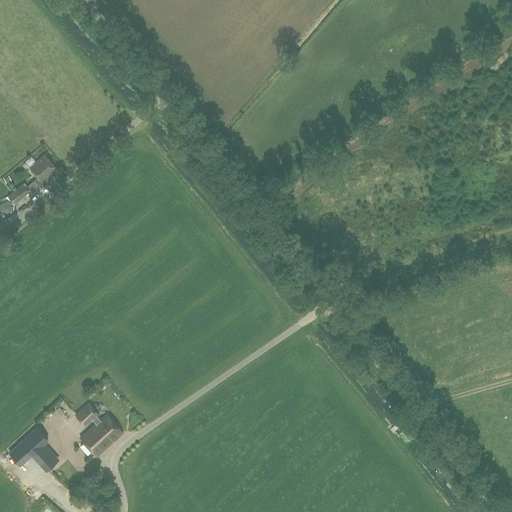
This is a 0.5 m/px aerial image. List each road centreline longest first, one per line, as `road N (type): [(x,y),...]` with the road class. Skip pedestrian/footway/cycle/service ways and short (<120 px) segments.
road 1 (unclassified): [(498,511),(165,98)]
road 2 (unclassified): [(0,238),(165,98)]
road 3 (unclassified): [(165,98),(84,0)]
